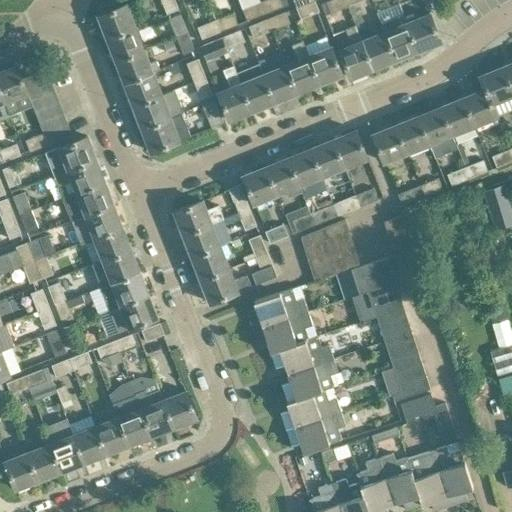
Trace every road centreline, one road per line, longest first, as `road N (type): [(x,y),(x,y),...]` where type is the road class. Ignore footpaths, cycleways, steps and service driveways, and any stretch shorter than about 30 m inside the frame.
road 1 (residential): [(51,511),(210,450),(220,433),(222,410),(136,194)]
road 2 (residential): [(136,194),(438,71),(511,11)]
road 3 (residential): [(136,194),(76,43),(53,9)]
